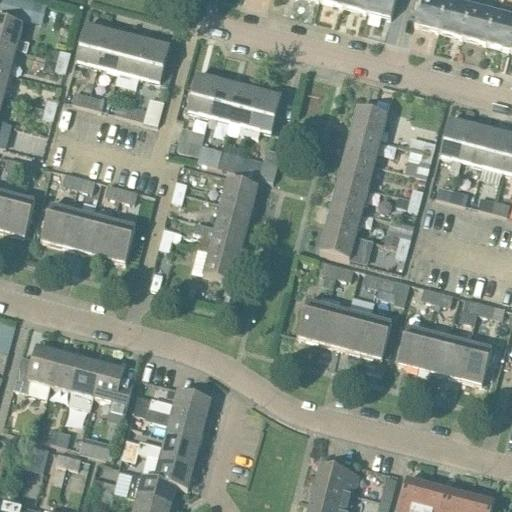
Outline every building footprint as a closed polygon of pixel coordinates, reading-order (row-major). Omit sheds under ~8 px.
[(3,0),(1,8),(0,12),(0,13),(15,17),(14,21),(34,26),(39,7),(12,0),(3,0)] [(343,11),(345,0),(319,0),(319,5),(343,11)] [(345,0),(343,11),(367,17),(371,0),(345,0)] [(371,0),(367,17),(390,23),(396,0),(371,0)] [(438,36),(446,4),(429,0),(421,0),(414,30),(438,36)] [(446,4),(438,36),(462,42),(470,11),(446,4)] [(486,48),(494,17),(470,11),(462,42),(486,48)] [(511,21),(494,17),(486,48),(510,55),(511,46),(511,21)] [(0,49),(16,54),(23,30),(0,23),(0,49)] [(85,31),(75,67),(97,73),(107,36),(85,31)] [(107,36),(97,73),(118,78),(127,42),(107,36)] [(127,42),(118,78),(139,83),(148,47),(127,42)] [(148,47),(139,83),(160,89),(170,53),(148,47)] [(16,54),(0,49),(0,75),(10,78),(16,54)] [(52,53),(50,63),(57,65),(59,55),(52,53)] [(62,55),(59,65),(68,67),(70,60),(70,57),(62,55)] [(46,64),(43,76),(54,78),(57,67),(46,64)] [(65,77),(68,67),(59,65),(56,75),(65,77)] [(10,78),(0,75),(0,101),(3,102),(10,78)] [(208,122),(218,86),(196,80),(187,116),(208,122)] [(218,86),(208,122),(229,128),(239,91),(218,86)] [(239,91),(229,128),(240,130),(238,138),(248,141),(259,97),(239,91)] [(87,112),(90,101),(75,97),(72,108),(87,112)] [(259,97),(248,141),(257,143),(259,135),(271,139),(281,102),(259,97)] [(90,101),(87,112),(101,116),(104,105),(90,101)] [(55,116),(58,105),(48,103),(45,113),(55,116)] [(152,106),(147,124),(150,124),(149,128),(158,130),(163,109),(152,106)] [(117,108),(114,119),(128,123),(131,112),(117,108)] [(131,112),(128,123),(143,127),(146,116),(131,112)] [(351,136),(381,144),(387,120),(357,112),(351,136)] [(55,116),(45,113),(42,123),(53,126),(55,116)] [(439,161),(452,165),(450,175),(458,177),(461,167),(471,131),(449,125),(439,161)] [(471,131),(461,167),(482,172),(491,136),(471,131)] [(176,156),(199,162),(202,151),(206,138),(182,132),(176,156)] [(345,161),(375,168),(381,144),(351,136),(345,161)] [(511,141),(491,136),(482,172),(503,178),(511,142),(511,141)] [(409,151),(422,155),(433,158),(435,149),(411,142),(409,151)] [(511,142),(503,178),(511,180),(511,142)] [(32,162),(42,165),(45,154),(35,151),(32,162)] [(202,151),(199,162),(198,169),(215,173),(219,156),(202,151)] [(259,182),(273,186),(281,158),(266,154),(259,182)] [(419,166),(429,169),(433,158),(422,155),(419,166)] [(243,161),(235,159),(234,164),(227,163),(224,175),(238,179),(243,161)] [(243,161),(238,179),(258,184),(262,166),(243,161)] [(338,185),(368,193),(375,168),(345,161),(338,185)] [(22,167),(8,163),(5,175),(19,179),(22,167)] [(22,167),(19,179),(34,182),(37,171),(22,167)] [(80,182),(66,179),(63,190),(77,194),(80,182)] [(80,182),(77,194),(92,198),(95,186),(80,182)] [(228,184),(221,208),(221,209),(251,216),(258,192),(228,184)] [(338,185),(332,209),(362,217),(368,193),(338,185)] [(174,196),(184,199),(187,189),(176,186),(174,196)] [(123,193),(108,190),(105,201),(120,205),(123,193)] [(439,192),(436,203),(450,207),(453,195),(439,192)] [(123,193),(120,205),(134,209),(137,197),(123,193)] [(420,206),(423,196),(413,194),(410,204),(420,206)] [(15,195),(13,201),(4,237),(25,242),(34,206),(23,203),(25,197),(15,195)] [(453,195),(450,207),(465,211),(468,199),(453,195)] [(174,196),(171,207),(181,209),(184,199),(174,196)] [(0,235),(4,237),(13,201),(0,197),(0,235)] [(398,201),(395,211),(406,214),(409,203),(398,201)] [(492,218),(495,206),(480,202),(477,214),(492,218)] [(420,206),(410,204),(407,214),(418,217),(420,206)] [(495,206),(492,218),(507,222),(510,210),(495,206)] [(245,241),(251,216),(221,209),(215,233),(245,241)] [(362,217),(332,209),(326,233),(356,241),(362,217)] [(62,252),(71,216),(50,210),(41,246),(62,252)] [(71,216),(62,252),(83,257),(92,222),(71,216)] [(92,222),(83,257),(104,263),(114,227),(92,222)] [(114,227),(104,263),(125,269),(135,233),(114,227)] [(192,238),(212,243),(209,257),(239,265),(245,241),(215,233),(195,228),(192,238)] [(356,241),(326,233),(319,258),(349,266),(356,241)] [(161,245),(171,248),(174,237),(164,234),(161,245)] [(386,239),(383,249),(397,252),(399,242),(387,239),(386,239)] [(397,252),(408,255),(410,244),(400,242),(397,252)] [(161,245),(159,254),(169,257),(171,248),(161,245)] [(408,255),(397,252),(395,262),(405,265),(408,255)] [(202,281),(232,289),(239,265),(209,257),(202,281)] [(335,283),(338,271),(324,267),(320,280),(324,281),(321,291),(333,294),(336,283),(335,283)] [(353,275),(338,271),(335,283),(336,283),(350,287),(353,275)] [(378,294),(381,282),(365,278),(362,290),(378,294)] [(381,282),(378,294),(391,297),(394,286),(381,282)] [(424,293),(423,295),(421,304),(435,308),(438,297),(424,293)] [(438,297),(435,308),(450,312),(453,301),(438,297)] [(214,309),(222,311),(224,303),(216,301),(214,309)] [(320,301),(318,309),(306,306),(297,342),(318,348),(330,303),(320,301)] [(349,317),(338,315),(340,306),(330,303),(318,348),(339,354),(349,317)] [(478,319),(481,308),(466,304),(463,315),(478,319)] [(481,308),(478,319),(492,323),(495,312),(481,308)] [(349,317),(339,354),(360,359),(370,323),(349,317)] [(370,323),(360,359),(382,365),(391,329),(370,323)] [(1,328),(0,333),(0,354),(12,356),(15,330),(1,328)] [(397,369),(418,374),(428,338),(429,332),(420,329),(418,335),(407,332),(397,369)] [(428,338),(418,374),(439,380),(449,343),(438,340),(440,334),(429,332),(428,338)] [(449,343),(439,380),(461,385),(470,349),(449,343)] [(470,349),(461,385),(482,391),(491,355),(470,349)] [(21,362),(13,395),(27,399),(30,387),(50,392),(59,358),(36,352),(33,365),(21,362)] [(0,366),(6,368),(9,359),(0,356),(0,366)] [(59,358),(50,392),(71,398),(80,364),(59,358)] [(71,398),(72,398),(69,408),(90,413),(92,403),(93,403),(102,369),(80,364),(71,398)] [(102,369),(93,403),(113,409),(110,419),(124,423),(132,391),(121,388),(124,375),(102,369)] [(171,420),(210,430),(212,421),(208,419),(211,406),(177,398),(171,420)] [(138,401),(135,410),(148,414),(151,404),(138,401)] [(166,442),(199,451),(203,438),(207,440),(210,430),(171,420),(148,414),(135,410),(133,420),(146,423),(145,426),(168,432),(166,442)] [(52,433),(48,447),(57,450),(61,435),(52,433)] [(61,435),(57,450),(66,452),(70,438),(61,435)] [(160,464),(198,474),(201,465),(196,463),(199,451),(166,442),(163,454),(127,445),(124,454),(137,458),(160,464)] [(28,451),(17,448),(14,459),(25,462),(28,451)] [(40,454),(28,451),(25,462),(37,465),(40,454)] [(98,451),(96,460),(111,463),(113,454),(98,451)] [(124,454),(122,464),(135,467),(137,458),(124,454)] [(56,470),(67,472),(70,462),(58,459),(56,470)] [(80,465),(70,462),(67,472),(77,475),(80,465)] [(154,487),(176,493),(188,495),(191,482),(196,484),(198,474),(160,464),(154,487)] [(315,490),(354,499),(358,480),(320,470),(315,490)] [(126,502),(136,505),(163,511),(176,511),(178,506),(173,504),(176,493),(154,487),(142,484),(142,482),(132,480),(126,502)] [(94,483),(91,492),(100,495),(100,496),(101,496),(102,495),(115,499),(118,490),(116,489),(106,487),(103,486),(94,483)] [(390,508),(392,499),(396,485),(387,483),(381,506),(390,508)] [(422,511),(428,490),(406,484),(398,511),(422,511)] [(311,508),(325,511),(350,511),(354,499),(315,490),(311,508)] [(445,511),(450,496),(428,490),(422,511),(445,511)] [(112,509),(115,499),(102,495),(101,496),(99,505),(112,509)] [(469,511),(472,501),(450,496),(445,511),(469,511)] [(472,501),(469,511),(492,511),(494,507),(472,501)]
